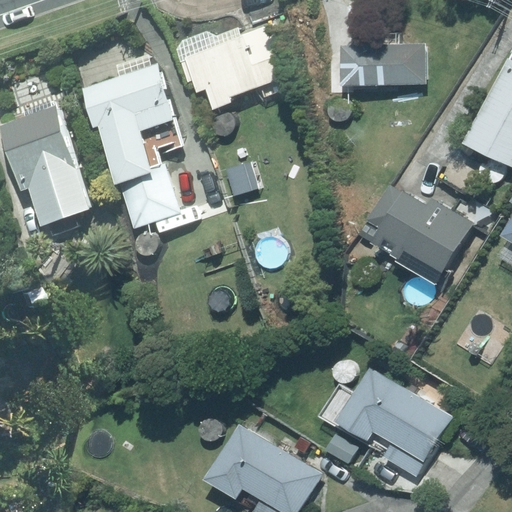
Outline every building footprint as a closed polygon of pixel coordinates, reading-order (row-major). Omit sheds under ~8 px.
[(305,87),(301,75),(302,75),(283,25),(197,58),(210,93),(221,88),(228,107),(246,101),(245,96),(272,85),(277,98),(305,87)] [(373,43),(349,43),(349,44),(339,44),(339,81),(431,82),(430,42),(400,43),(400,33),(374,34),(373,43)] [(129,77),(93,88),(106,127),(114,125),(147,228),(192,213),(176,165),(168,168),(156,129),(186,119),(168,63),(163,65),(157,54),(125,65),(129,77)] [(471,137),(456,168),(480,179),(494,150),(511,158),(511,74),(481,142),(471,137)] [(110,206),(69,103),(13,125),(39,190),(48,186),(63,226),(110,206)] [(258,158),(233,167),(242,194),(267,186),(258,158)] [(423,249),(456,271),(488,224),(446,197),(441,203),(420,190),(416,196),(400,185),(378,218),(396,229),(388,241),(397,246),(403,237),(415,244),(409,254),(417,259),(423,249)] [(0,215),(9,212),(0,190),(0,215)] [(403,440),(393,456),(425,475),(462,418),(385,369),(354,419),(384,438),(388,431),(403,440)] [(258,488),(272,497),(263,511),(309,511),(332,475),(253,426),(221,479),(252,498),(258,488)] [(301,447),(311,452),(316,442),(306,437),(301,447)]
